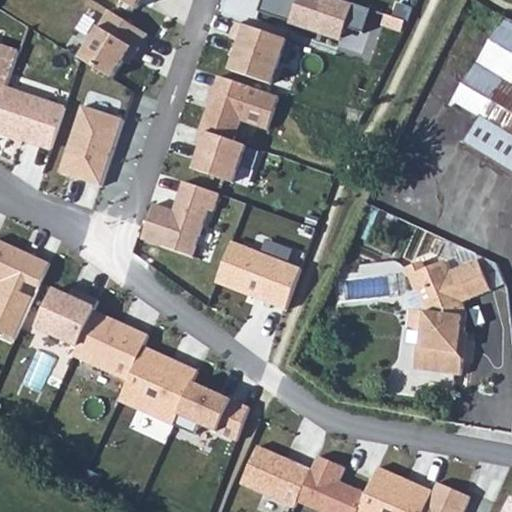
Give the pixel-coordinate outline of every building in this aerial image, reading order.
[(120,0),(135,10),(142,0),(120,0)] [(373,10),(342,0),(262,0),(259,12),(313,31),(315,24),(327,28),(325,33),(343,39),(346,28),(364,34),(373,10)] [(111,12),(81,58),(113,79),(133,48),(138,51),(148,36),(111,12)] [(511,24),(503,19),(478,62),(506,79),(481,122),(467,146),(511,172),(511,24)] [(287,39),(238,23),(233,39),(242,42),(232,72),(272,85),(287,39)] [(0,47),(0,100),(2,101),(5,90),(18,53),(0,47)] [(453,105),(481,122),(506,79),(478,62),(453,105)] [(220,76),(201,130),(235,141),(242,121),(269,130),(281,97),(220,76)] [(64,111),(5,90),(2,101),(0,108),(0,131),(53,149),(64,111)] [(124,123),(82,107),(59,171),(101,187),(124,123)] [(235,141),(201,130),(196,146),(201,147),(194,170),(236,184),(249,146),(235,141)] [(221,195),(184,183),(179,200),(184,201),(180,213),(156,204),(144,240),(193,257),(209,210),(215,212),(221,195)] [(43,261),(0,239),(0,338),(5,341),(43,261)] [(235,242),(219,283),(287,310),(304,269),(235,242)] [(462,333),(466,333),(469,313),(464,302),(493,291),(481,261),(452,273),(447,261),(427,269),(424,262),(407,268),(416,291),(430,286),(436,300),(426,304),(428,310),(425,311),(427,315),(425,332),(423,347),(418,346),(415,370),(462,377),(465,359),(459,353),(462,333)] [(410,330),(425,332),(427,315),(425,311),(428,310),(426,304),(436,300),(430,286),(416,291),(407,296),(412,310),(410,330)] [(55,290),(37,328),(76,346),(93,313),(98,302),(83,295),(80,302),(55,290)] [(134,298),(123,322),(150,333),(160,309),(134,298)] [(140,337),(93,313),(76,346),(68,362),(118,387),(136,347),(140,337)] [(468,334),(466,333),(462,333),(459,353),(465,359),(468,334)] [(189,371),(136,347),(118,387),(112,400),(165,424),(189,371)] [(195,384),(181,416),(235,441),(250,408),(195,384)] [(290,498),(303,470),(252,448),(235,486),(285,509),(290,498)] [(350,511),(359,494),(335,482),(343,466),(312,451),(303,470),(290,498),(318,511),(350,511)] [(423,511),(431,495),(371,468),(359,494),(350,511),(423,511)] [(462,511),(469,498),(436,484),(431,495),(423,511),(462,511)] [(502,511),(508,497),(479,488),(471,511),(502,511)]
